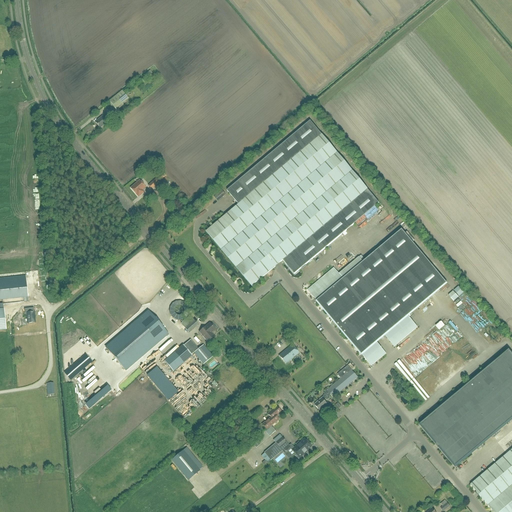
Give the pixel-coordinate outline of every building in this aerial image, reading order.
[(136,83),(128,90),(132,94),(133,93),(134,94),(141,89),(136,83)] [(128,99),(122,92),(109,102),(115,109),(121,104),(128,99)] [(106,123),(109,121),(105,115),(102,117),(95,122),(100,128),(107,123),(106,123)] [(379,204),(310,121),(227,191),(239,205),(206,232),(252,286),(283,261),(294,275),(379,204)] [(156,179),(149,185),(152,189),(159,183),(156,179)] [(139,181),(130,188),(136,195),(138,197),(143,192),(142,191),(145,188),(139,181)] [(222,190),(215,197),(218,201),(226,194),(222,190)] [(230,197),(223,203),(226,206),(232,200),(230,197)] [(365,261),(361,256),(359,258),(339,274),(334,268),(307,290),(371,366),(386,354),(376,342),(384,336),(394,347),(417,327),(408,316),(446,284),(402,231),(365,261)] [(346,254),(348,257),(355,251),(353,248),(346,254)] [(0,273),(25,272),(24,259),(0,261),(0,273)] [(0,279),(0,300),(27,298),(26,277),(0,279)] [(463,293),(458,287),(454,291),(459,297),(463,293)] [(157,294),(162,299),(166,294),(161,289),(157,294)] [(453,291),(448,296),(453,302),(458,298),(453,291)] [(27,324),(35,323),(34,313),(33,308),(24,309),(25,314),(26,314),(27,324)] [(475,322),(485,313),(483,310),(473,320),(475,322)] [(125,371),(167,335),(147,312),(106,348),(125,371)] [(180,323),(185,328),(189,333),(198,325),(191,318),(190,316),(180,323)] [(209,323),(201,330),(199,332),(207,342),(213,336),(211,333),(215,330),(209,323)] [(192,356),(191,355),(193,353),(197,350),(189,341),(183,346),(182,345),(163,361),(173,372),(192,356)] [(203,345),(193,353),(203,365),(213,357),(203,345)] [(292,345),(285,350),(278,356),(285,364),(299,353),(292,345)] [(511,419),(511,354),(509,351),(420,425),(436,444),(436,446),(438,447),(439,448),(455,467),(511,419)] [(86,354),(64,373),(71,381),(92,362),(86,354)] [(431,399),(401,359),(396,363),(426,403),(431,399)] [(425,368),(423,364),(429,362),(428,360),(413,368),(415,373),(425,368)] [(329,397),(328,396),(330,394),(333,398),(357,378),(347,366),(338,374),(341,379),(324,393),(326,395),(314,405),(320,411),(327,405),(323,400),(325,398),(326,399),(326,400),(327,399),(329,398),(329,397)] [(156,367),(147,375),(168,401),(178,392),(156,367)] [(438,378),(430,385),(432,387),(440,380),(438,378)] [(107,386),(85,405),(88,410),(111,391),(107,386)] [(267,414),(271,418),(262,425),(266,430),(279,420),(276,417),(278,415),(277,414),(280,412),(276,407),(267,414)] [(275,432),(271,427),(256,439),(260,444),(275,432)] [(496,439),(506,429),(503,427),(494,436),(496,439)] [(294,448),(292,446),(290,446),(289,446),(279,435),(273,441),(275,443),(264,453),(264,454),(261,456),(267,462),(270,459),(271,460),(281,451),(284,455),(290,450),(291,449),(296,456),(295,456),(298,459),(298,458),(299,459),(306,453),(305,452),(311,447),(304,439),(294,448)] [(511,511),(511,450),(470,485),(493,511),(511,511)] [(171,461),(188,480),(199,471),(183,451),(171,461)] [(443,511),(450,506),(445,500),(441,504),(443,506),(440,508),(443,511)]
